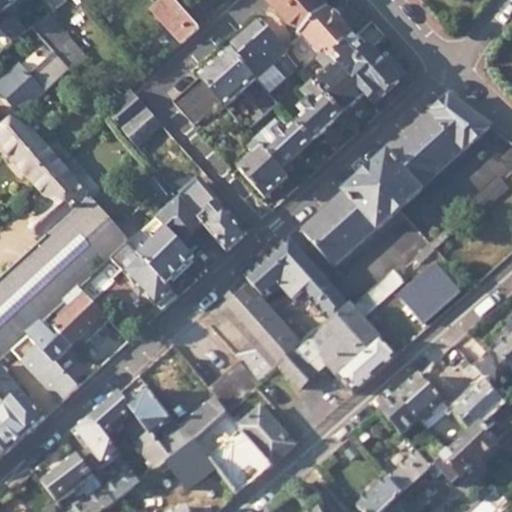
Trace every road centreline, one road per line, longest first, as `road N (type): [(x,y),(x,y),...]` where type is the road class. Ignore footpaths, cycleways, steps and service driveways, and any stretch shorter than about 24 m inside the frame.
road 1 (residential): [(272,228),(0,475)]
road 2 (residential): [(240,511),(511,275)]
road 3 (residential): [(272,228),(159,85),(246,0)]
road 4 (residential): [(451,64),(272,228)]
